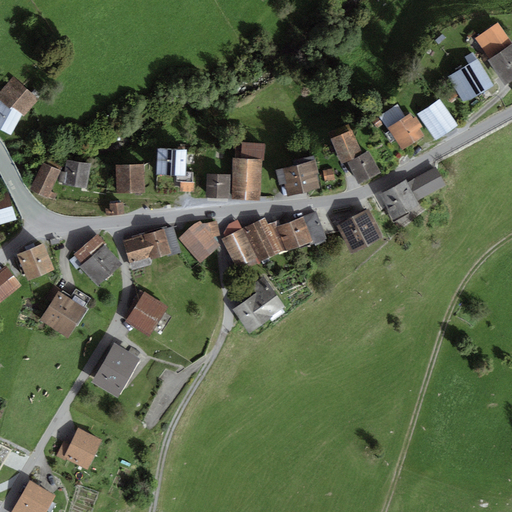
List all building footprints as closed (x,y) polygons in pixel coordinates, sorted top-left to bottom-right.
[(491,59),(511,43),(497,23),(475,38),(491,59)] [(435,40),(438,44),(445,38),(442,34),(435,40)] [(511,81),(511,43),(491,59),(488,61),(506,86),(511,81)] [(469,64),(477,59),(473,52),(465,57),(469,64)] [(469,64),(448,77),(464,104),(493,86),(477,59),(469,64)] [(38,101),(14,77),(0,92),(0,129),(11,135),(22,116),(24,116),(38,101)] [(458,126),(439,100),(418,115),(436,141),(458,126)] [(380,116),(388,128),(404,117),(397,105),(380,116)] [(388,128),(402,150),(424,136),(420,129),(422,127),(416,117),(413,119),(410,114),(404,117),(388,128)] [(377,128),(383,125),(377,116),(371,120),(377,128)] [(347,163),(363,155),(352,130),(330,139),(342,166),(347,163)] [(265,143),(236,142),(235,158),(261,160),(264,160),(265,143)] [(186,172),(186,150),(157,150),(157,176),(177,176),(176,181),(180,182),(193,182),(193,172),(186,172)] [(347,163),(358,184),(380,173),(369,151),(363,155),(347,163)] [(259,200),(261,160),(235,158),(233,158),(233,199),(259,200)] [(87,188),(91,163),(67,160),(63,185),(87,188)] [(312,162),(297,165),(304,193),(319,189),(315,175),(319,174),(316,161),(312,162)] [(43,163),(30,190),(54,201),(57,195),(50,192),(60,171),(43,163)] [(145,193),(144,164),(115,166),(117,194),(145,193)] [(288,197),(304,193),(297,165),(281,169),(276,171),(279,185),(285,184),(288,197)] [(408,183),(418,201),(446,185),(436,167),(408,183)] [(335,180),(333,169),(323,170),(325,181),(335,180)] [(230,199),(230,175),(207,174),(207,198),(230,199)] [(406,180),(380,195),(395,222),(421,207),(418,201),(408,183),(406,180)] [(194,193),(195,183),(193,182),(180,182),(179,192),(194,193)] [(8,192),(0,194),(0,220),(16,216),(8,192)] [(124,214),(123,203),(110,204),(111,216),(124,214)] [(383,238),(368,209),(353,217),(368,246),(383,238)] [(313,242),(314,245),(327,240),(316,212),(303,217),(313,242)] [(280,225),(276,226),(285,250),(286,252),(313,242),(303,217),(280,225)] [(368,246),(353,217),(336,226),(351,254),(368,246)] [(276,226),(280,225),(278,220),(269,224),(265,218),(243,229),(258,257),(261,263),(285,250),(276,226)] [(223,234),(226,237),(242,229),(238,220),(228,225),(223,234)] [(196,223),(179,239),(201,264),(220,245),(212,238),(219,236),(216,221),(202,224),(200,221),(196,223)] [(171,253),(166,255),(167,258),(181,253),(173,227),(164,230),(171,253)] [(258,257),(243,229),(242,229),(226,237),(222,239),(237,268),(258,257)] [(171,253),(164,230),(123,242),(129,263),(150,257),(151,259),(166,255),(171,253)] [(82,264),(79,267),(96,287),(122,265),(105,245),(106,244),(98,234),(74,254),(82,264)] [(42,276),(55,271),(43,244),(30,249),(42,276)] [(42,276),(30,249),(17,255),(28,282),(42,276)] [(0,303),(22,286),(6,266),(0,270),(0,303)] [(285,307),(263,277),(246,289),(251,296),(269,321),(273,318),(272,316),(285,307)] [(59,291),(39,321),(68,340),(87,310),(84,308),(90,299),(76,289),(71,297),(63,291),(61,293),(59,291)] [(149,336),(168,306),(145,292),(126,322),(149,336)] [(250,334),(269,321),(251,296),(233,310),(250,334)] [(118,398),(139,359),(114,342),(91,382),(118,398)] [(70,443),(95,455),(103,439),(79,427),(70,443)] [(70,443),(63,440),(55,457),(63,460),(64,458),(70,443)] [(64,458),(88,470),(95,455),(70,443),(64,458)] [(21,496),(47,511),(56,496),(30,481),(21,496)] [(21,496),(11,511),(46,511),(47,511),(21,496)]
